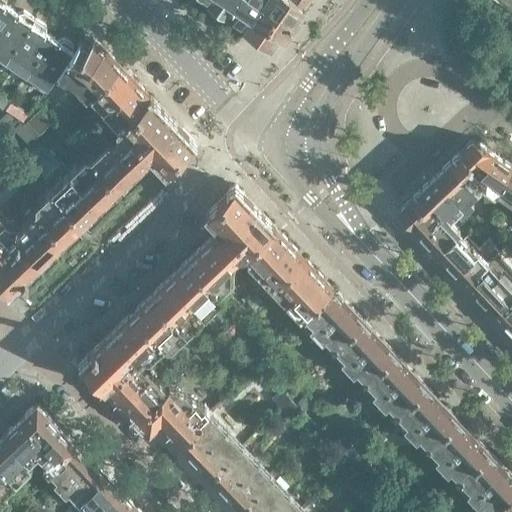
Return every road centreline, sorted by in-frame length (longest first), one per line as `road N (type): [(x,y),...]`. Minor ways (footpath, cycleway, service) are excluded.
road 1 (secondary): [(511,401),(348,225)]
road 2 (residential): [(187,511),(22,339)]
road 3 (residential): [(298,136),(243,115),(111,0)]
road 4 (residential): [(22,339),(186,193)]
road 5 (residential): [(479,99),(439,70),(404,72),(394,81),(384,110),(421,157)]
road 6 (secondary): [(298,136),(313,94),(384,0)]
